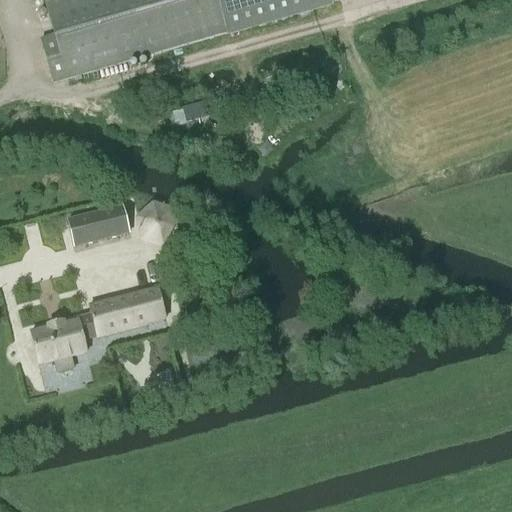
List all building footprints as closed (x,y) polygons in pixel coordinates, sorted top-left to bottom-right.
[(43,0),(66,81),(227,35),(216,0),(43,0)] [(228,96),(212,99),(215,116),(232,112),(228,96)] [(181,107),(185,123),(215,116),(212,99),(181,107)] [(152,203),(134,220),(140,244),(163,251),(181,234),(176,210),(152,203)] [(75,250),(129,236),(122,209),(68,223),(75,250)] [(48,331),(31,335),(39,368),(55,364),(58,376),(74,372),(71,359),(87,355),(82,337),(95,333),(96,334),(144,322),(145,327),(166,321),(158,291),(89,309),(92,320),(79,324),(79,323),(64,327),(64,324),(48,328),(48,331)]
